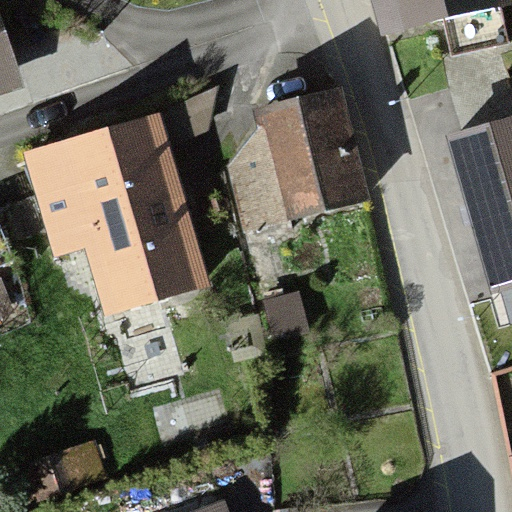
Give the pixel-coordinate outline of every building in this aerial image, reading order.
[(383,0),(388,13),(431,0),(383,0)] [(0,25),(0,80),(13,77),(0,25)] [(329,80),(267,95),(292,198),(354,183),(329,80)] [(204,264),(155,109),(35,147),(64,238),(95,228),(115,292),(204,264)] [(511,114),(443,133),(496,328),(511,323),(511,114)]
